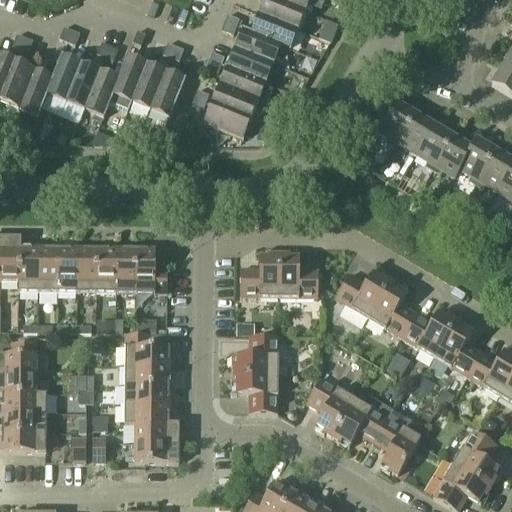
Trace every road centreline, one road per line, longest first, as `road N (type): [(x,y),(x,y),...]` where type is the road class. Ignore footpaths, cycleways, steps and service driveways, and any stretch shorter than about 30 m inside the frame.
road 1 (residential): [(511,338),(351,242),(255,240),(234,250),(205,249)]
road 2 (residential): [(218,0),(195,49),(89,11),(52,37),(0,20)]
road 3 (unclassified): [(207,194),(259,193),(306,168),(372,63)]
road 4 (residential): [(400,511),(270,434),(203,430)]
road 5 (unclassified): [(0,191),(207,194)]
road 6 (residential): [(203,430),(205,249)]
road 7 (residential): [(89,492),(204,491),(203,430)]
